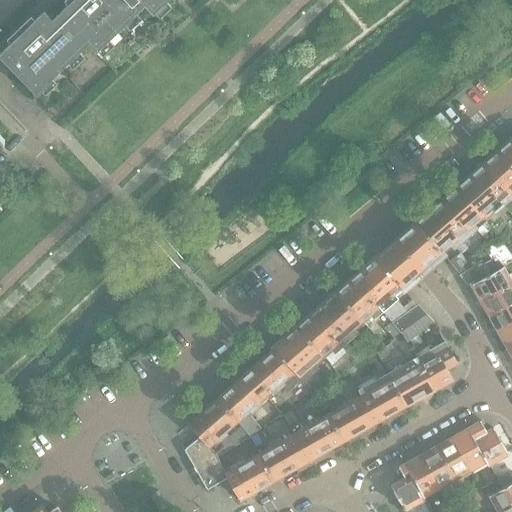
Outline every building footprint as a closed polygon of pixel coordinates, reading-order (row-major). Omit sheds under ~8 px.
[(95,54),(138,12),(144,6),(138,0),(73,0),(59,14),(87,45),(95,54)] [(153,15),(168,0),(138,0),(144,6),(153,15)] [(60,71),(80,51),(87,45),(59,14),(52,20),(44,12),(0,53),(0,58),(35,95),(60,71)] [(511,138),(498,151),(511,167),(511,138)] [(511,167),(498,151),(481,166),(492,180),(489,182),(497,192),(494,194),(502,205),(511,196),(511,167)] [(497,192),(489,182),(492,180),(481,166),(457,187),(483,217),(493,209),(495,212),(502,205),(494,194),(497,192)] [(483,217),(457,187),(439,202),(451,215),(447,219),(455,229),(451,232),(460,242),(475,229),(483,238),(491,229),(482,219),(483,217)] [(451,232),(455,229),(447,219),(451,215),(439,202),(396,240),(424,273),(443,256),(442,255),(451,247),(452,249),(460,242),(451,232)] [(404,290),(424,273),(396,240),(359,273),(371,286),(368,289),(370,291),(377,300),(375,303),(384,313),(392,322),(402,333),(427,315),(418,305),(407,312),(397,301),(399,300),(396,297),(404,290)] [(511,261),(511,257),(500,241),(485,252),(491,259),(484,264),(491,274),(502,268),(511,261)] [(468,263),(460,253),(449,262),(460,275),(481,260),(478,256),(468,263)] [(491,274),(484,264),(481,260),(460,275),(470,287),(472,285),(491,274)] [(481,300),(511,282),(511,273),(507,276),(502,268),(491,274),(472,285),(481,300)] [(377,300),(370,291),(368,289),(371,286),(359,273),(336,292),(364,324),(374,315),(377,319),(384,313),(375,303),(377,300)] [(511,282),(481,300),(490,316),(511,304),(511,282)] [(364,324),(336,292),(319,308),(331,322),(328,324),(338,335),(335,337),(344,348),(358,335),(354,332),(364,324)] [(499,332),(511,324),(511,304),(490,316),(499,332)] [(338,335),(328,324),(331,322),(319,308),(297,327),(324,358),(334,350),(337,353),(344,348),(335,337),(338,335)] [(417,336),(434,324),(427,315),(402,333),(407,343),(409,341),(417,336)] [(402,333),(392,322),(385,328),(393,338),(402,333)] [(511,324),(499,332),(508,347),(511,344),(511,324)] [(324,358),(297,327),(273,348),(295,374),(303,383),(318,370),(316,366),(324,358)] [(417,336),(409,341),(415,348),(423,342),(417,336)] [(446,368),(456,363),(445,342),(416,359),(433,389),(452,379),(446,368)] [(364,357),(353,345),(347,350),(358,363),(364,357)] [(390,345),(376,353),(382,364),(396,355),(390,345)] [(295,374),(273,348),(258,361),(260,363),(246,374),(267,397),(274,391),(276,394),(284,387),(281,385),(295,374)] [(433,389),(416,359),(389,374),(406,405),(433,389)] [(359,374),(354,366),(347,370),(352,378),(359,374)] [(258,405),(267,397),(246,374),(218,399),(241,426),(249,436),(261,429),(248,412),(250,411),(252,413),(260,407),(258,405)] [(406,405),(389,374),(359,391),(361,395),(376,422),(406,405)] [(376,422),(361,395),(327,414),(342,441),(376,422)] [(249,436),(241,426),(218,399),(187,426),(188,427),(189,426),(199,437),(217,457),(225,453),(234,447),(250,438),(249,436)] [(295,421),(291,413),(284,417),(289,425),(295,421)] [(342,441),(327,414),(292,434),(307,461),(342,441)] [(508,453),(494,429),(487,433),(481,422),(468,430),(485,462),(487,465),(501,457),(508,453)] [(485,462),(468,430),(452,438),(470,470),(485,462)] [(307,461),(292,434),(257,453),(259,456),(272,480),(307,461)] [(217,457),(199,437),(184,450),(195,470),(217,457)] [(470,470),(452,438),(437,447),(455,479),(470,470)] [(455,479),(437,447),(421,456),(439,488),(444,496),(452,491),(447,483),(455,479)] [(272,480),(259,456),(243,465),(241,462),(233,467),(231,467),(232,468),(225,472),(218,459),(217,457),(195,470),(207,490),(228,478),(238,498),(236,499),(237,500),(272,480)] [(439,488),(421,456),(405,465),(424,496),(439,488)] [(424,496),(405,465),(399,468),(405,479),(391,487),(404,510),(425,499),(424,496)] [(501,489),(511,482),(511,477),(509,473),(496,480),(501,489)] [(501,489),(496,480),(494,477),(490,480),(490,479),(481,484),(488,497),(489,496),(501,489)] [(511,482),(501,489),(489,496),(498,511),(499,511),(511,505),(511,482)] [(165,503),(158,491),(150,495),(151,496),(156,506),(157,507),(165,503)] [(469,506),(465,500),(457,505),(461,511),(469,506)]
